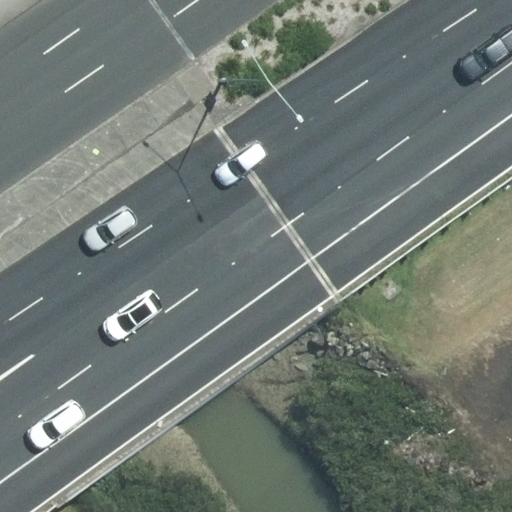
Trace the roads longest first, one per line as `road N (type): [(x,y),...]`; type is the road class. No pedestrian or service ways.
road 1 (primary): [(511,30),(173,263)]
road 2 (motorway): [(173,263),(0,417)]
road 3 (primary): [(0,131),(191,0)]
road 4 (primary): [(173,263),(0,334)]
